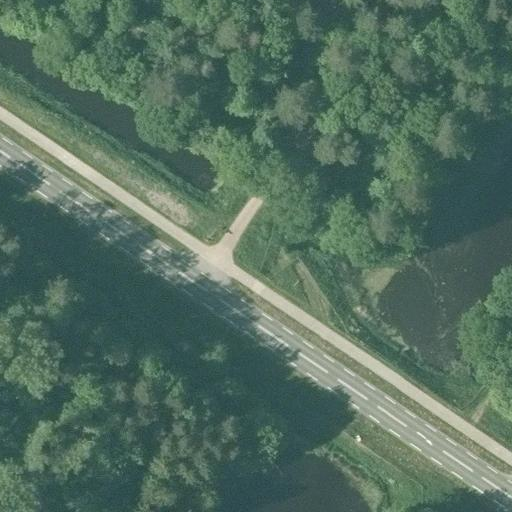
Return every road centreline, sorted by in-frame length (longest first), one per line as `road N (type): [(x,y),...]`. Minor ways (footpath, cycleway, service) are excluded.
road 1 (secondary): [(511,499),(197,286)]
road 2 (unclassified): [(325,51),(320,108),(197,286)]
road 3 (secondary): [(197,286),(0,152)]
